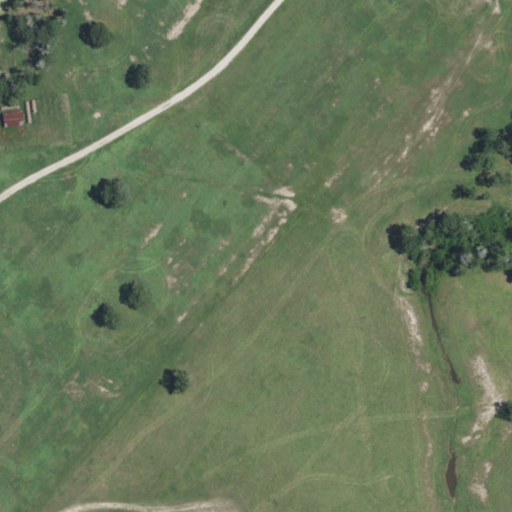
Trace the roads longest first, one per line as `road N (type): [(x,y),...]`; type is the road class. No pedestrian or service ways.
road 1 (residential): [(0,192),(88,156),(201,89),(271,0)]
road 2 (residential): [(75,511),(157,504),(202,511)]
